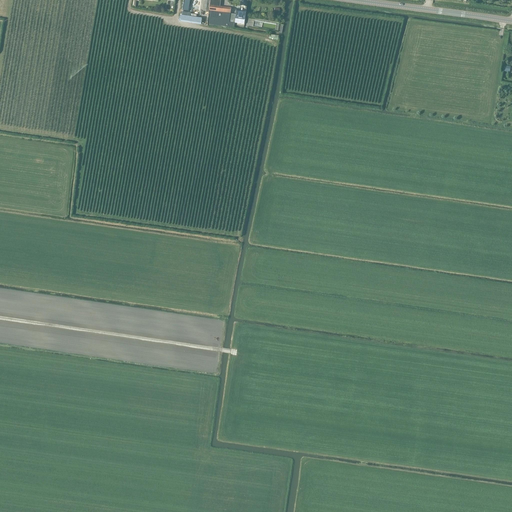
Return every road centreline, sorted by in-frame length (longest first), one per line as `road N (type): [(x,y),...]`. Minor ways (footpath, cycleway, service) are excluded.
road 1 (track): [(311,362),(0,317)]
road 2 (tertiary): [(511,22),(353,0)]
